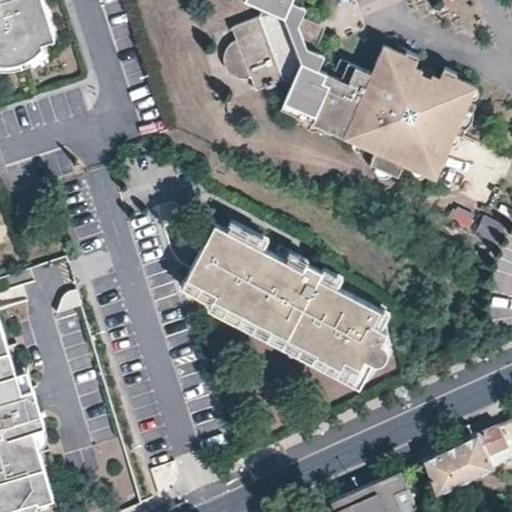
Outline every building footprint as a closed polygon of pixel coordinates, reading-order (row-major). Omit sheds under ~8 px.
[(0,0),(0,55),(44,40),(43,37),(57,33),(46,0),(0,0)] [(242,0),(263,9),(259,18),(234,30),(238,42),(227,54),(227,72),(239,84),(256,85),(259,91),(283,82),(288,85),(279,105),(295,113),(292,119),(309,131),(317,131),(323,133),(326,127),(354,139),(370,146),(376,149),(372,157),(400,170),(404,161),(414,166),(430,173),(431,174),(435,176),(449,145),(455,131),(456,130),(477,84),(465,79),(466,75),(444,65),(439,76),(432,73),(430,76),(419,71),(421,68),(412,65),(416,53),(400,45),(398,49),(386,42),(372,71),(340,57),(333,72),(317,65),(324,50),(317,47),(324,31),(319,17),(306,12),(308,6),(295,0),(242,0)] [(44,40),(0,55),(0,63),(1,64),(9,65),(15,64),(23,62),(25,61),(32,58),(37,56),(46,48),(45,42),(44,40)] [(422,65),(421,68),(419,71),(430,76),(432,73),(433,69),(422,65)] [(483,87),(477,84),(456,130),(463,132),(466,126),(470,122),(473,117),(475,111),(475,106),(483,87)] [(459,133),(455,131),(449,145),(451,146),(457,146),(461,140),(461,137),(459,133)] [(368,150),(370,146),(354,139),(354,142),(354,145),(354,147),(356,150),(359,152),(364,152),(368,150)] [(397,175),(400,170),(372,157),(370,163),(375,164),(374,166),(376,167),(378,173),(383,176),(389,177),(395,173),(397,175)] [(426,179),(431,174),(430,173),(414,166),(413,169),(413,173),(413,175),(417,179),(421,180),(426,179)] [(269,233),(234,215),(228,224),(265,243),(269,233)] [(338,281),(320,272),(324,265),(308,257),(304,263),(287,254),(265,243),(228,224),(216,218),(188,272),(189,273),(218,288),(215,294),(319,347),(317,349),(342,362),(346,354),(361,362),(366,353),(374,358),(377,358),(378,358),(379,358),(381,358),(383,357),(385,356),(387,354),(389,352),(390,347),(390,344),(388,341),(387,339),(383,336),(389,326),(382,322),(374,318),(382,304),(338,281)] [(308,253),(292,245),(287,254),(304,263),(308,257),(309,254),(308,253)] [(344,271),(326,262),(325,262),(324,265),(320,272),(338,281),(344,271)] [(218,288),(189,273),(185,281),(213,296),(215,294),(218,288)] [(82,301),(77,286),(77,285),(73,286),(71,286),(70,287),(65,290),(63,292),(57,308),(82,301)] [(382,304),(374,318),(382,322),(390,308),(382,304)] [(47,420),(29,363),(18,368),(2,314),(0,314),(0,508),(4,508),(3,505),(38,494),(39,497),(56,492),(41,444),(34,424),(46,420),(47,420)] [(48,429),(46,420),(34,424),(41,444),(41,443),(45,441),(47,439),(48,436),(49,434),(49,432),(48,429)] [(434,488),(436,496),(492,469),(487,454),(508,445),(497,421),(462,438),(424,456),(434,488)] [(409,484),(401,467),(368,481),(365,482),(362,484),(350,490),(331,498),(334,505),(325,509),(325,511),(404,511),(396,490),(409,484)] [(417,502),(409,484),(396,490),(404,511),(406,511),(408,511),(413,507),(416,502),(417,502)] [(38,494),(3,505),(4,508),(8,509),(15,511),(22,510),(27,508),(34,504),(39,499),(39,497),(38,494)]
